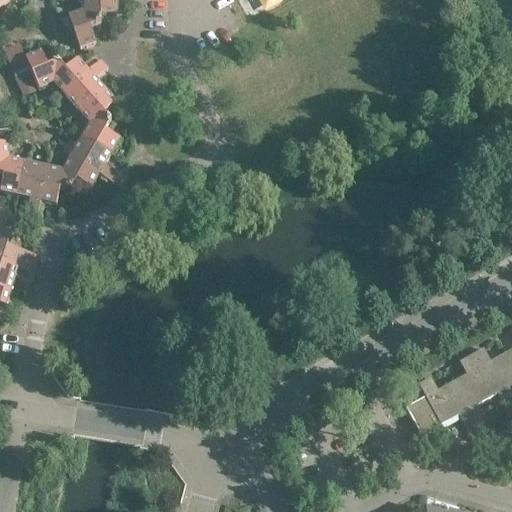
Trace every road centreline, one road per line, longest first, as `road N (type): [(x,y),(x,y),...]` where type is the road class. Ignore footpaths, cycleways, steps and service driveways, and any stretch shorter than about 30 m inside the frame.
road 1 (residential): [(23,411),(66,230),(210,152),(215,132),(179,45),(179,0)]
road 2 (tertiary): [(237,436),(511,289)]
road 3 (residential): [(511,501),(434,481),(378,511)]
road 4 (tertiary): [(144,434),(23,411)]
